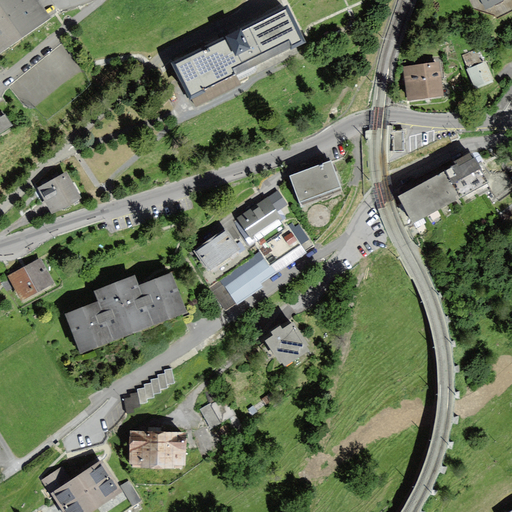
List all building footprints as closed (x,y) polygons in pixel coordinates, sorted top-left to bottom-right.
[(0,0),(0,48),(49,16),(38,0),(0,0)] [(214,45),(177,64),(193,95),(302,42),(287,10),(214,45)] [(407,77),(410,100),(443,96),(439,62),(406,66),(407,77)] [(468,69),(476,88),(490,82),(493,81),(486,62),(468,69)] [(0,133),(12,125),(4,112),(0,115),(0,133)] [(392,149),(403,149),(404,131),(392,131),(392,149)] [(487,182),(479,167),(477,163),(471,153),(454,163),(455,165),(411,190),(401,196),(416,222),(487,182)] [(290,174),(303,208),(344,192),(331,158),(290,174)] [(492,176),(482,160),(477,163),(479,167),(487,182),(498,199),(511,190),(511,185),(510,183),(503,170),(492,176)] [(65,173),(39,188),(44,197),(52,212),(79,197),(65,173)] [(239,218),(251,236),(290,209),(278,191),(250,211),(239,218)] [(259,247),(271,265),(300,244),(288,227),(259,247)] [(300,229),(296,235),(303,241),(308,234),(300,229)] [(195,251),(208,270),(238,250),(226,231),(210,241),(195,251)] [(306,252),(300,244),(271,265),(276,272),(290,263),(306,252)] [(10,276),(23,300),(54,283),(40,259),(32,264),(16,272),(10,276)] [(264,259),(227,286),(238,301),(275,275),(264,259)] [(69,316),(82,351),(185,311),(171,276),(139,288),(136,282),(135,277),(96,292),(101,304),(69,316)] [(268,341),(285,366),(309,350),(292,325),(277,335),(268,341)] [(128,399),(121,400),(124,412),(130,410),(129,407),(137,405),(145,403),(145,401),(153,399),(152,397),(159,395),(158,392),(167,390),(166,388),(173,385),(170,370),(161,372),(162,376),(156,377),(155,380),(148,381),(149,385),(142,386),(142,390),(135,391),(135,394),(127,396),(128,399)] [(222,399),(199,412),(209,429),(232,416),(222,399)] [(133,429),(132,464),(183,466),(184,431),(156,430),(133,429)] [(44,481),(65,511),(89,511),(121,491),(100,461),(92,467),(70,482),(61,469),(48,479),(44,481)]
